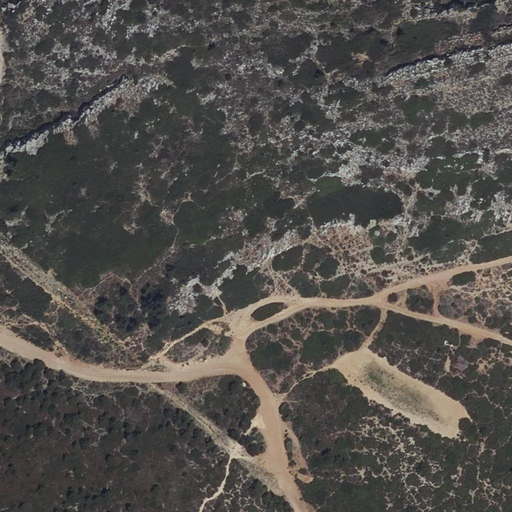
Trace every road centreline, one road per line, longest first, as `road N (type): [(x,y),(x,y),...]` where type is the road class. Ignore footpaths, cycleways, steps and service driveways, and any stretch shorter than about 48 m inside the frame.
road 1 (track): [(297,511),(263,382),(234,364),(141,378),(84,371),(0,336)]
road 2 (track): [(371,300),(511,338)]
